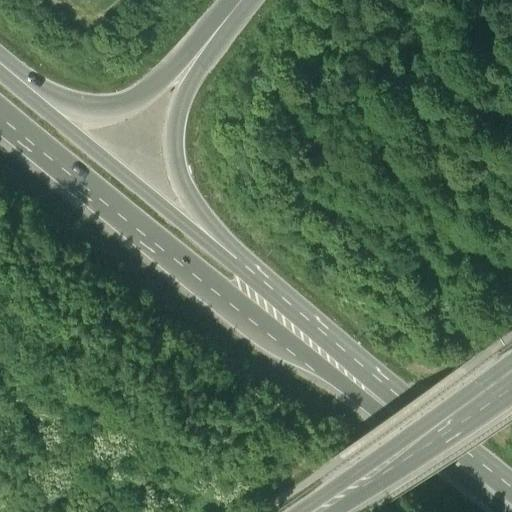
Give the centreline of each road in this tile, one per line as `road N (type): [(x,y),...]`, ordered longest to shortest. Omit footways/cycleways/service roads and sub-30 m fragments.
road 1 (trunk): [(239,295),(511,503)]
road 2 (trunk): [(10,105),(239,295)]
road 3 (trunk): [(239,295),(176,183),(180,108),(213,40)]
road 4 (trunk): [(213,40),(123,111),(95,118),(10,105)]
road 5 (secondary): [(415,449),(511,378)]
